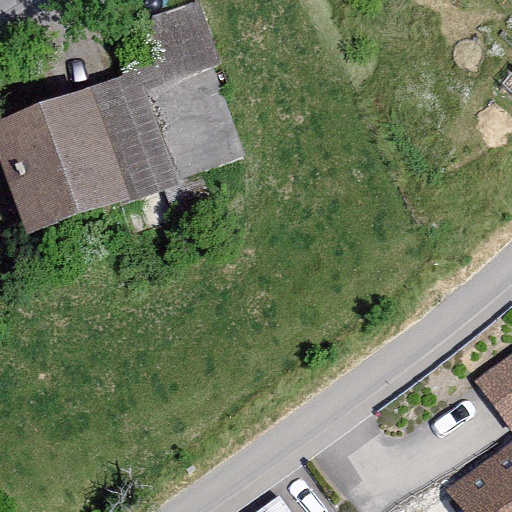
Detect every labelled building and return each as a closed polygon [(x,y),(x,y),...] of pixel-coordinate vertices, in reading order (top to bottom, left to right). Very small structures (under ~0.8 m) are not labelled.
[(196,3),(140,22),(160,82),(216,63),(196,3)] [(138,69),(0,116),(0,168),(23,235),(177,183),(138,69)] [(511,356),(476,381),(511,431),(511,356)] [(511,511),(511,442),(438,498),(448,511),(511,511)] [(250,511),(298,511),(284,490),(250,511)]
